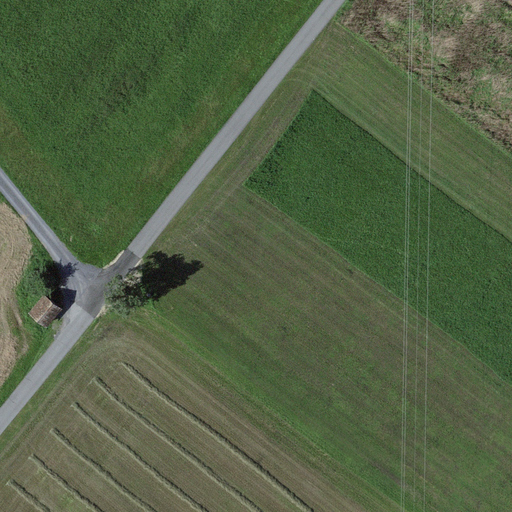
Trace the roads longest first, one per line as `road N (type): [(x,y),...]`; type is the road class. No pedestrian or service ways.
road 1 (unclassified): [(0,417),(333,0)]
road 2 (track): [(92,300),(0,185)]
